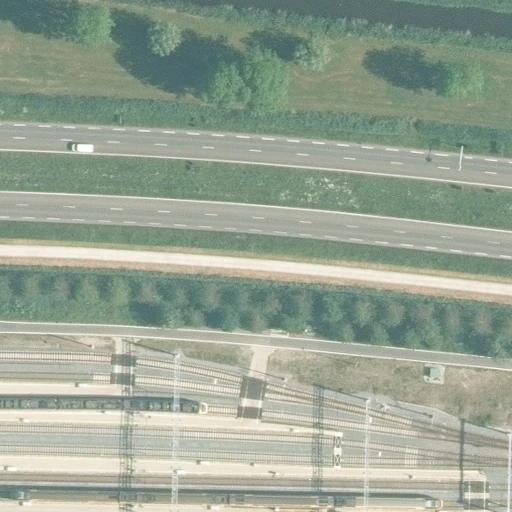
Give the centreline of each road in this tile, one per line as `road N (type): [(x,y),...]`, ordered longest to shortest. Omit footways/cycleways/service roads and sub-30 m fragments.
road 1 (primary): [(0,213),(202,222),(511,257)]
road 2 (primary): [(511,183),(332,162),(0,145)]
